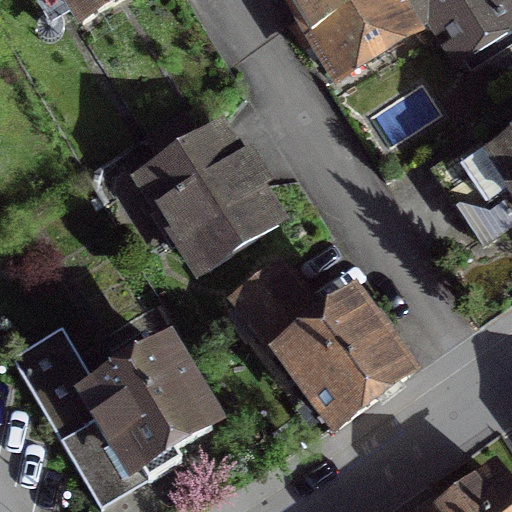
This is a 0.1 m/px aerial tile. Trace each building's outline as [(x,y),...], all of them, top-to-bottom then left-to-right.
[(60,0),(79,30),(127,0),(60,0)] [(293,0),(284,5),(333,84),(407,36),(405,33),(428,19),(456,63),(508,30),(488,0),(293,0)] [(511,127),(508,122),(431,177),(485,253),(511,233),(511,225),(511,224),(511,223),(511,127)] [(244,162),(234,168),(214,136),(138,185),(199,280),(275,231),(254,199),(263,193),(244,162)] [(350,307),(314,334),(275,281),(238,308),(333,436),(406,381),(350,307)] [(94,510),(141,482),(145,489),(178,468),(171,457),(209,434),(161,354),(44,425),(94,510)] [(511,511),(511,508),(491,480),(448,511),(511,511)]
